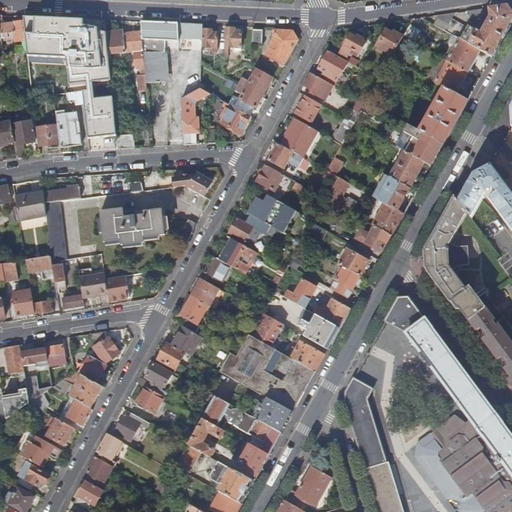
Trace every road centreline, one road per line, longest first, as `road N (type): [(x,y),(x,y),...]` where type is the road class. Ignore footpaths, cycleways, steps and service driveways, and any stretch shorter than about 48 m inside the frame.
road 1 (residential): [(0,3),(324,18)]
road 2 (residential): [(250,154),(0,174)]
road 3 (residential): [(161,313),(49,511)]
road 4 (residential): [(397,268),(511,420)]
road 5 (residential): [(250,154),(161,313)]
road 6 (secondary): [(475,123),(397,268)]
road 7 (residential): [(161,313),(0,337)]
road 8 (secondary): [(397,268),(317,409)]
road 9 (residential): [(324,18),(481,0)]
road 10 (residential): [(324,18),(250,154)]
